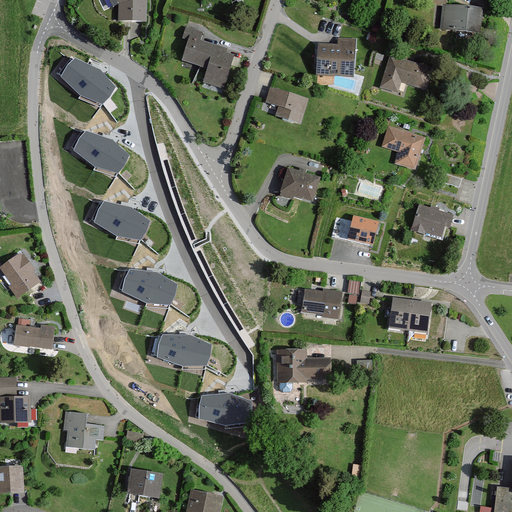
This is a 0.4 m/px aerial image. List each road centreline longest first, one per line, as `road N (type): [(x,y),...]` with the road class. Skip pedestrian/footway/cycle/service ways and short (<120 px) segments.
road 1 (residential): [(465,283),(301,261),(264,244),(215,172)]
road 2 (residential): [(215,172),(172,108),(134,73),(49,19)]
road 3 (residential): [(465,283),(511,59)]
road 4 (residential): [(215,172),(276,0)]
